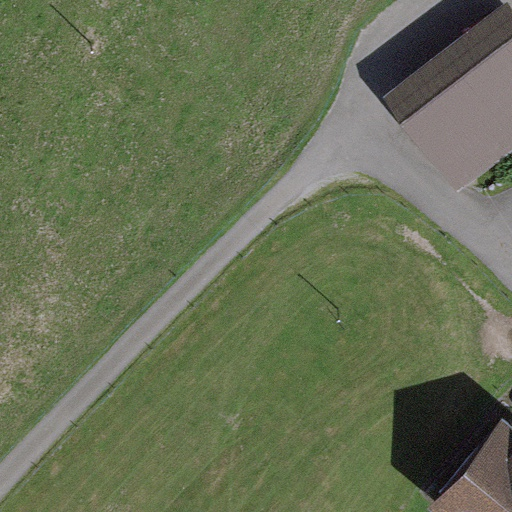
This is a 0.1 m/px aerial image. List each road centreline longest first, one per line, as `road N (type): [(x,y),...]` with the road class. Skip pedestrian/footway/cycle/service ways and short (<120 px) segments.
road 1 (track): [(338,141),(0,485)]
road 2 (track): [(338,141),(435,196),(511,267)]
